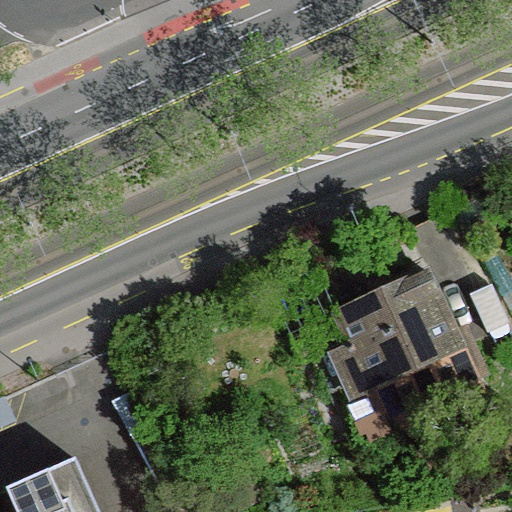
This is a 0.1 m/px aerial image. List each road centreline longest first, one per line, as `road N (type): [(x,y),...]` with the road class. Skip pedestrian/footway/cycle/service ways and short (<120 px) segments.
road 1 (secondary): [(0,318),(258,204),(511,115)]
road 2 (secondary): [(313,0),(0,145)]
